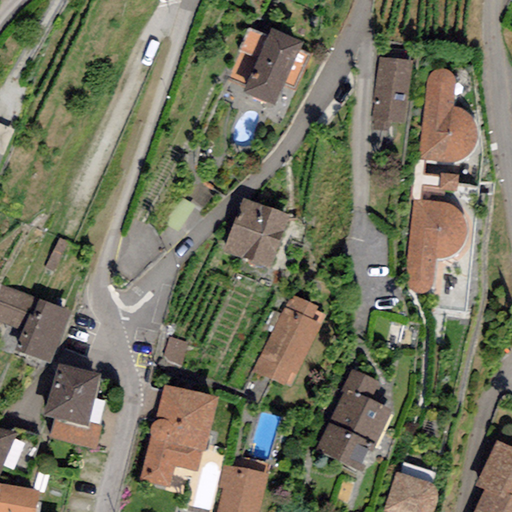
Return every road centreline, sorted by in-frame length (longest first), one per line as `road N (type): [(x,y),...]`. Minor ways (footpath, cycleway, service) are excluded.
road 1 (residential): [(107,319),(282,150),(356,33),(362,0)]
road 2 (residential): [(107,319),(103,252),(191,0)]
road 3 (residential): [(107,511),(128,404),(107,319)]
road 4 (residential): [(492,0),(511,191)]
road 5 (unknown): [(475,511),(498,414),(511,390)]
